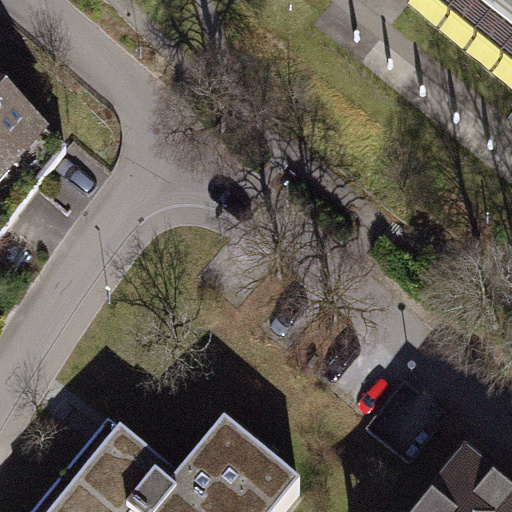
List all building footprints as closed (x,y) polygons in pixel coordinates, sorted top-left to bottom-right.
[(511,0),(451,0),(511,49),(511,0)] [(511,189),(511,133),(360,14),(333,48),(511,189)] [(0,205),(50,140),(0,101),(0,205)] [(170,496),(97,436),(34,511),(279,511),(288,502),(214,442),(170,496)] [(511,511),(511,503),(463,464),(423,511),(511,511)]
